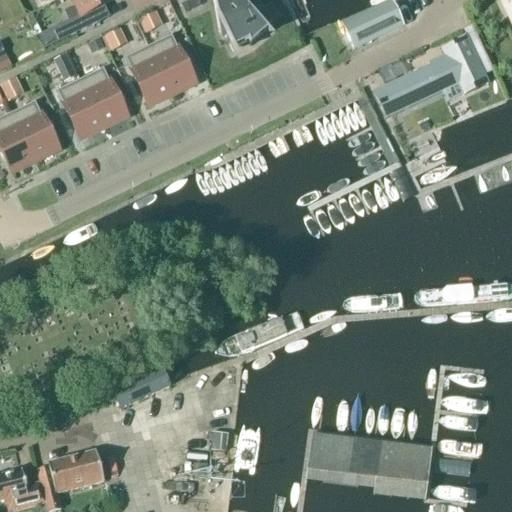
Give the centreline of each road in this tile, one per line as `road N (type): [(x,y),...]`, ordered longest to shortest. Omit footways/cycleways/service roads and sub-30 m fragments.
road 1 (residential): [(0,219),(32,228),(339,78)]
road 2 (residential): [(339,78),(440,28),(441,6)]
